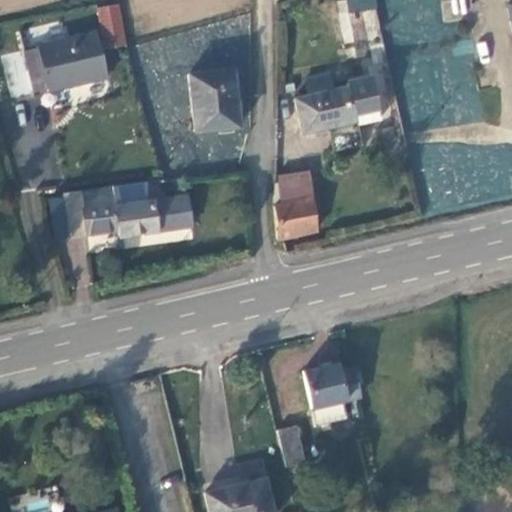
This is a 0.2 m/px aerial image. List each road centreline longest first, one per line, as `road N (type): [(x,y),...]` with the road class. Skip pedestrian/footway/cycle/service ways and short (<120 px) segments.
road 1 (unclassified): [(273,295),(265,0)]
road 2 (secondary): [(0,358),(273,295)]
road 3 (secondary): [(273,295),(511,238)]
